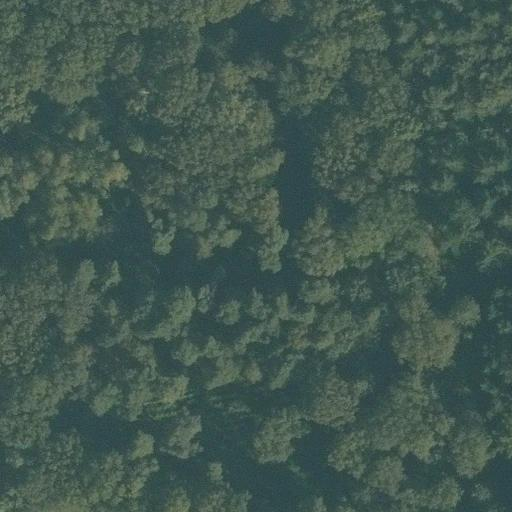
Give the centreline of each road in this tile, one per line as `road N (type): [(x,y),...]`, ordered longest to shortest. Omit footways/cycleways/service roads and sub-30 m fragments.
road 1 (track): [(375,0),(432,251),(461,286),(511,295)]
road 2 (track): [(461,286),(505,511)]
